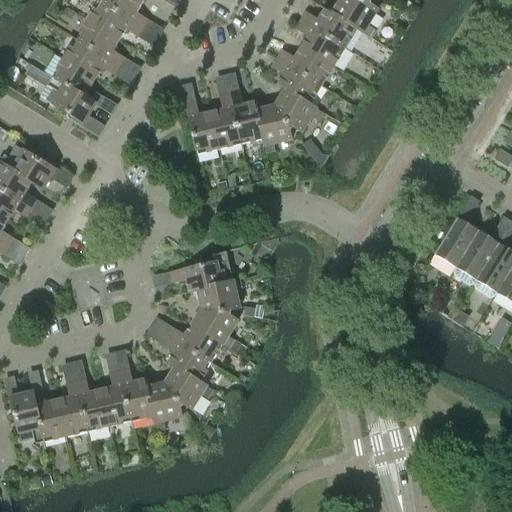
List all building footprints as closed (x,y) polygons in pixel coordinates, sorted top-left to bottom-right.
[(137,10),(142,3),(137,0),(100,0),(99,3),(142,29),(147,21),(139,15),(137,10)] [(349,0),(340,0),(332,15),(356,30),(356,31),(369,39),(374,30),(368,27),(377,11),(369,6),(369,3),(349,0)] [(137,38),(142,29),(99,3),(87,22),(119,41),(123,33),(128,32),(137,38)] [(344,49),(356,31),(356,30),(332,15),(325,10),(320,18),(315,20),(306,14),(301,22),(344,49)] [(114,49),(119,41),(87,22),(75,41),(119,67),(124,59),(115,54),(114,49)] [(306,41),(301,49),(333,68),(344,49),(301,22),(296,31),(305,36),(306,41)] [(75,41),(64,60),(95,79),(100,71),(105,70),(114,76),(119,67),(75,41)] [(283,52),(277,61),(321,87),(333,68),(301,49),(296,57),(291,58),(283,52)] [(90,87),(95,79),(64,60),(52,79),(95,105),(100,97),(92,92),(90,87)] [(309,106),(321,87),(277,61),(272,69),(281,74),(282,79),(277,88),(284,92),(284,91),(309,106)] [(31,66),(25,75),(46,88),(40,97),(46,101),(53,90),(47,86),(52,79),(31,66)] [(83,125),(95,105),(52,79),(47,86),(53,90),(46,101),(45,102),(83,125)] [(322,114),(309,106),(284,91),(284,92),(274,107),(291,130),(293,129),(301,134),(311,118),(317,122),(322,114)] [(241,145),(262,140),(263,140),(256,112),(257,112),(255,104),(245,106),(241,103),(239,93),(229,95),(241,145)] [(219,150),(241,145),(229,95),(219,98),(222,108),(219,112),(210,114),(219,150)] [(197,155),(219,150),(210,114),(202,116),(197,114),(195,103),(185,106),(197,155)] [(289,132),(291,130),(274,107),(257,112),(256,112),(263,140),(262,140),(266,155),(275,153),(273,146),(291,141),(289,132)] [(503,143),(510,147),(511,144),(511,133),(510,132),(503,143)] [(4,156),(0,163),(0,164),(31,183),(31,184),(43,191),(55,171),(15,147),(8,158),(4,156)] [(316,148),(308,153),(313,160),(321,155),(316,148)] [(507,169),(511,161),(511,157),(500,150),(493,160),(507,169)] [(26,191),(31,184),(31,183),(0,164),(0,190),(31,210),(36,202),(27,196),(26,191)] [(234,177),(227,178),(229,188),(236,187),(234,177)] [(0,190),(0,217),(7,222),(12,214),(17,213),(26,218),(31,210),(0,190)] [(511,219),(504,215),(493,235),(510,245),(511,241),(511,219)] [(0,243),(8,248),(13,240),(4,234),(3,229),(7,222),(0,217),(0,243)] [(455,269),(455,270),(478,233),(456,220),(432,259),(450,270),(455,269)] [(478,233),(455,270),(456,270),(457,274),(470,283),(475,282),(476,282),(498,245),(478,233)] [(496,295),(497,294),(511,268),(511,253),(498,245),(476,282),(476,283),(478,287),(491,295),(495,294),(496,295)] [(189,294),(197,292),(225,285),(225,284),(233,282),(226,253),(210,257),(211,264),(170,274),(173,284),(183,282),(187,285),(189,294)] [(511,268),(497,294),(511,303),(511,268)] [(197,292),(201,310),(229,314),(230,312),(239,310),(235,292),(242,290),(240,281),(233,282),(225,284),(225,285),(197,292)] [(246,308),(244,316),(253,318),(255,310),(246,308)] [(228,317),(229,314),(201,310),(191,326),(223,346),(229,350),(234,342),(228,338),(237,322),(228,317)] [(173,330),(168,338),(211,365),(223,346),(191,326),(187,334),(182,335),(173,330)] [(495,331),(488,343),(497,348),(504,336),(495,331)] [(199,384),(200,383),(211,365),(168,338),(163,346),(172,352),(173,357),(168,365),(174,369),(175,368),(199,384)] [(174,369),(165,385),(181,407),(183,406),(192,411),(201,396),(208,400),(213,391),(200,383),(199,384),(175,368),(174,369)] [(129,370),(119,373),(131,422),(152,417),(153,417),(146,389),(147,389),(145,381),(136,383),(131,381),(129,370)] [(110,389),(101,391),(109,427),(131,422),(119,373),(110,375),(112,385),(110,389)] [(16,376),(5,378),(8,394),(20,391),(16,376)] [(88,433),(109,427),(101,391),(92,393),(88,391),(85,381),(76,383),(88,433)] [(66,438),(88,433),(76,383),(66,385),(69,395),(66,400),(57,402),(66,438)] [(165,385),(147,389),(146,389),(153,417),(152,417),(156,432),(165,430),(164,423),(182,419),(179,409),(181,407),(165,385)] [(42,391),(32,393),(44,443),(66,438),(57,402),(48,404),(44,401),(42,391)] [(35,445),(44,443),(32,393),(10,399),(20,442),(34,439),(35,445)] [(207,426),(202,435),(208,439),(214,430),(207,426)] [(50,477),(42,479),(43,487),(52,485),(50,477)]
